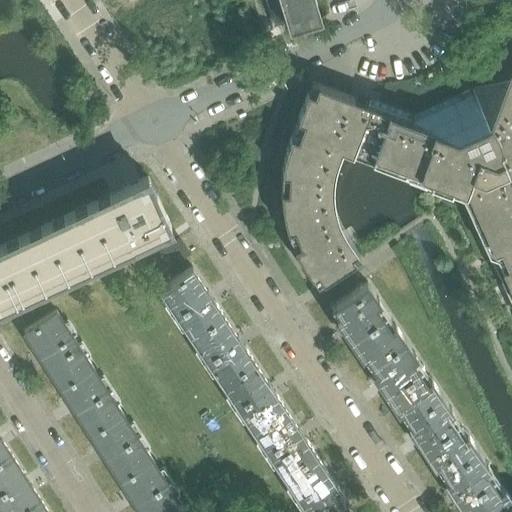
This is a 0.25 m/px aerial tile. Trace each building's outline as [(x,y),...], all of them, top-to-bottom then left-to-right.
[(266,0),(274,24),(287,18),(290,28),(321,19),(315,0),(266,0)] [(511,57),(508,68),(413,112),(378,99),(370,96),(368,102),(326,86),(312,81),(291,135),(286,149),(283,163),(281,178),(281,193),(282,207),(285,222),(290,236),(296,250),(303,261),(312,276),(318,273),(323,281),(355,260),(357,261),(359,261),(361,260),(361,258),(361,256),(351,241),(346,234),(340,224),(336,213),(333,201),(332,189),(333,178),(335,166),(340,149),(415,176),(422,178),(462,193),(511,302),(511,57)] [(148,176),(0,244),(0,306),(171,226),(148,176)] [(188,253),(178,238),(177,239),(177,240),(162,250),(171,263),(186,253),(186,254),(188,253)] [(222,314),(214,301),(213,300),(216,298),(210,289),(207,291),(191,267),(161,287),(193,334),(222,314)] [(403,339),(385,311),(367,283),(337,303),(343,313),(339,316),(345,326),(343,327),(348,336),(351,334),(369,361),(403,339)] [(91,366),(85,357),(56,311),(26,330),(61,385),(91,366)] [(223,379),(253,359),(243,345),(246,344),(243,339),(240,335),(238,337),(222,314),(193,334),(223,379)] [(439,393),(420,364),(403,339),(369,361),(381,380),(379,382),(385,391),(387,389),(405,416),(439,393)] [(283,405),(275,393),(274,391),(277,389),(271,381),(268,382),(253,359),(223,379),(253,425),(283,405)] [(121,412),(115,403),(91,366),(61,385),(91,431),(121,412)] [(476,448),(439,393),(405,416),(418,435),(415,436),(418,441),(421,445),(423,443),(442,470),(476,448)] [(298,428),(298,427),(283,405),(253,425),(283,470),(313,450),(304,437),(307,435),(304,431),(301,426),(298,428)] [(151,459),(145,449),(121,412),(91,431),(121,478),(127,474),(151,459)] [(0,458),(9,452),(0,437),(0,458)] [(498,511),(511,503),(511,502),(476,448),(442,470),(454,489),(451,491),(457,499),(460,498),(469,511),(498,511)] [(322,511),(345,497),(335,484),(335,483),(337,481),(332,472),(329,474),(313,450),(283,470),(311,511),(322,511)] [(0,504),(5,511),(19,511),(39,499),(9,452),(0,458),(0,504)] [(171,511),(181,506),(174,495),(151,459),(127,474),(121,478),(142,511),(171,511)] [(47,511),(39,499),(19,511),(47,511)]
